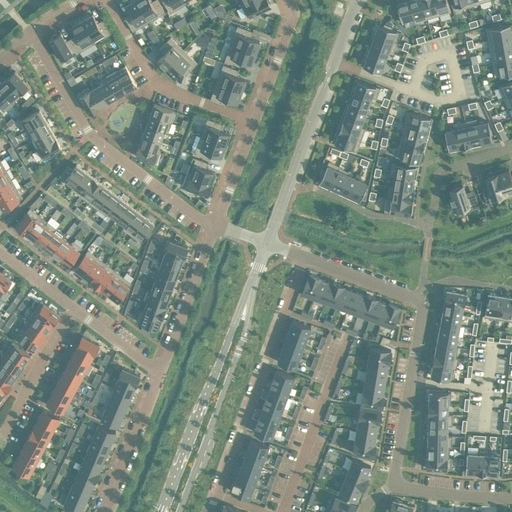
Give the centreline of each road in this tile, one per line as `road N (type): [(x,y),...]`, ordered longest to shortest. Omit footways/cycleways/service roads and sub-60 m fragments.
road 1 (residential): [(305,257),(422,303),(398,480)]
road 2 (residential): [(29,33),(90,135),(215,226)]
road 3 (residential): [(211,511),(305,257)]
road 4 (tertiary): [(268,245),(358,0)]
road 5 (tertiary): [(247,301),(159,511)]
road 6 (tertiary): [(179,511),(248,321),(247,301)]
road 7 (residential): [(106,0),(156,83),(254,122)]
road 8 (residential): [(215,226),(160,376)]
road 9 (residential): [(160,376),(104,511)]
road 10 (residential): [(74,310),(3,434)]
road 11 (residential): [(254,122),(291,21),(288,0)]
